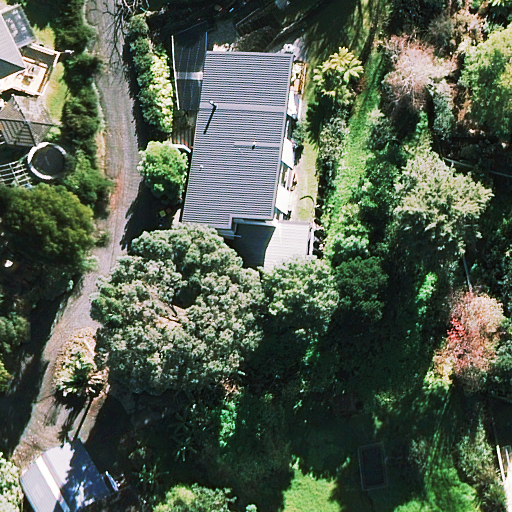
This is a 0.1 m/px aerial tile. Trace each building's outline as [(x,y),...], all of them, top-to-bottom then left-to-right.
[(222,7),(165,23),(182,82),(211,73),(193,235),(253,242),(250,275),(312,281),(317,231),(289,228),(308,61),(236,58),(222,7)] [(0,78),(12,73),(0,46),(0,78)] [(506,136),(504,78),(456,80),(458,138),(506,136)] [(43,98),(0,96),(0,150),(41,152),(43,98)] [(138,511),(132,501),(111,511),(138,511)]
